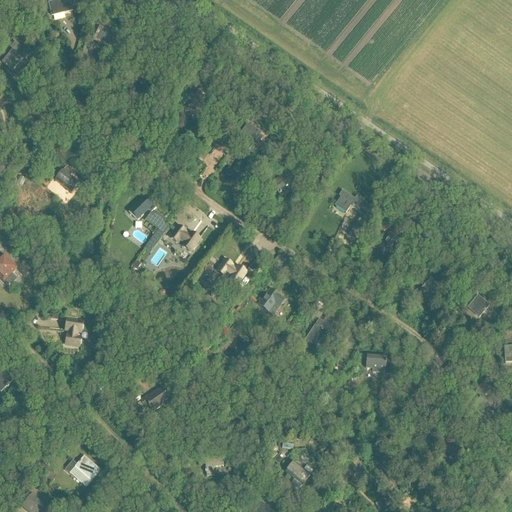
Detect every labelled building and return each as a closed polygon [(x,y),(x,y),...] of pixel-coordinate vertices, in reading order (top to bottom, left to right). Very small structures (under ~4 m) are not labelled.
[(51,17),(70,13),(69,7),(71,7),(69,0),(64,0),(48,4),(51,17)] [(121,47),(125,39),(98,27),(94,37),(96,38),(95,41),(116,50),(118,46),(121,47)] [(30,56),(15,43),(10,49),(12,51),(1,64),(12,72),(22,60),(25,62),(30,56)] [(139,104),(150,85),(138,78),(127,98),(139,104)] [(212,94),(196,85),(193,90),(197,92),(186,110),(198,117),(212,94)] [(224,134),(229,138),(233,132),(235,132),(238,129),(231,124),(224,134)] [(247,125),(235,141),(233,144),(246,154),(249,150),(253,144),(256,146),(262,138),(259,136),(261,134),(247,125)] [(62,172),(54,182),(71,195),(80,184),(70,177),(73,173),(66,168),(63,172),(62,172)] [(295,187),(286,175),(271,186),(279,198),(295,187)] [(345,214),(349,208),(356,213),(363,203),(356,198),(354,201),(342,192),(339,197),(340,198),(334,207),(345,214)] [(211,193),(209,198),(218,203),(221,198),(211,193)] [(144,197),(133,207),(137,211),(131,216),(136,222),(143,216),(142,215),(147,210),(151,214),(156,209),(144,197)] [(216,223),(224,217),(217,207),(208,213),(216,223)] [(151,216),(150,215),(145,222),(164,235),(169,228),(163,224),(165,221),(154,212),(151,216)] [(357,222),(363,227),(366,222),(360,218),(357,222)] [(170,239),(177,244),(179,242),(184,245),(182,247),(190,253),(199,241),(191,235),(189,238),(185,235),(186,234),(178,228),(170,239)] [(401,240),(390,232),(380,246),(391,254),(401,240)] [(71,268),(81,253),(54,236),(44,251),(62,262),(61,264),(68,269),(69,267),(71,268)] [(263,262),(269,250),(264,247),(258,260),(263,262)] [(0,259),(0,277),(3,281),(10,288),(16,282),(9,274),(15,268),(2,257),(0,259)] [(216,273),(225,279),(226,277),(229,279),(228,281),(237,287),(245,274),(238,269),(237,270),(224,262),(216,273)] [(430,279),(429,281),(416,295),(426,303),(439,288),(430,279)] [(81,299),(92,300),(93,291),(83,289),(81,299)] [(257,307),(268,314),(275,305),(279,309),(285,301),(280,297),(270,289),(257,307)] [(467,309),(470,311),(478,319),(489,307),(480,299),(477,297),(467,309)] [(219,320),(224,313),(216,306),(210,314),(219,320)] [(315,327),(304,344),(313,350),(324,334),(331,339),(338,329),(332,326),(330,329),(319,321),(316,327),(315,327)] [(66,322),(64,332),(68,332),(67,338),(66,338),(65,346),(78,348),(79,340),(75,339),(76,333),(80,334),(81,324),(66,322)] [(204,349),(190,365),(196,371),(211,355),(204,349)] [(366,356),(365,368),(372,369),(372,374),(385,376),(385,370),(386,358),(366,356)] [(345,367),(339,363),(336,367),(342,371),(345,367)] [(3,369),(0,371),(0,394),(14,380),(3,369)] [(156,389),(159,383),(154,379),(150,385),(156,389)] [(159,389),(140,402),(145,409),(148,407),(152,413),(160,408),(159,406),(172,397),(164,386),(159,390),(159,389)] [(470,410),(471,412),(487,422),(491,416),(489,415),(487,414),(493,405),(491,404),(492,404),(497,396),(484,387),(478,395),(480,397),(470,410)] [(457,458),(462,444),(444,438),(439,451),(457,458)] [(304,462),(311,454),(305,449),(298,457),(304,462)] [(91,483),(100,472),(84,458),(76,466),(72,462),(64,471),(69,475),(75,468),(91,483)] [(222,458),(204,461),(207,478),(214,477),(213,469),(223,468),(222,458)] [(293,463),(285,473),(294,481),(291,484),(298,490),(301,486),(302,487),(310,476),(309,476),(303,471),(293,463)] [(306,465),(303,469),(310,473),(313,469),(306,465)] [(48,473),(45,480),(53,484),(56,477),(48,473)] [(44,511),(46,510),(30,496),(20,508),(25,511),(44,511)]
